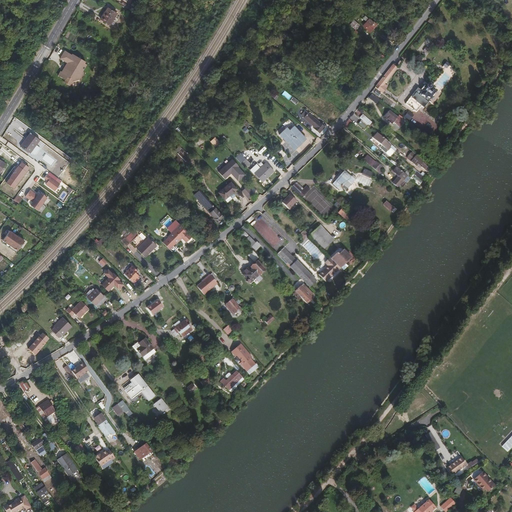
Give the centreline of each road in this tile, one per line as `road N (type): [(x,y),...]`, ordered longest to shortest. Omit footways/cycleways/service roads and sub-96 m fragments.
road 1 (residential): [(438,0),(287,176),(121,312),(0,387)]
road 2 (track): [(54,220),(136,0)]
road 3 (secondary): [(0,126),(74,0)]
